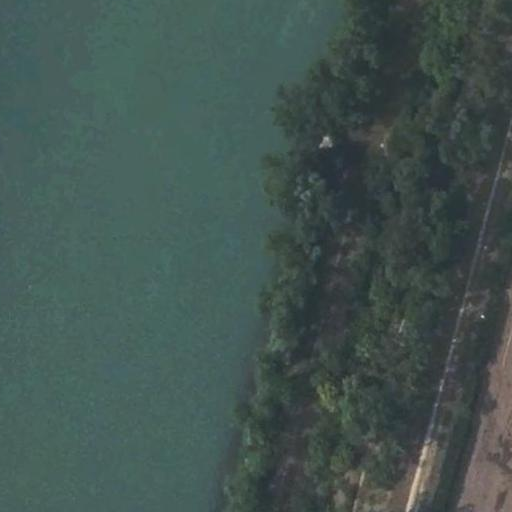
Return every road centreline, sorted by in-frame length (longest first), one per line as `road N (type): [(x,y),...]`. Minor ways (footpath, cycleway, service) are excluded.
road 1 (track): [(276,511),(411,0)]
road 2 (track): [(408,511),(511,123)]
